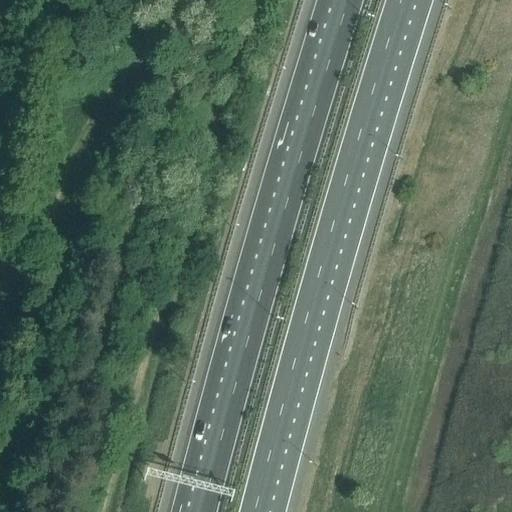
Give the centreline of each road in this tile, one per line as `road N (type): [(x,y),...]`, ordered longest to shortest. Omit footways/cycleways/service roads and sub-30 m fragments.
road 1 (motorway): [(254,511),(403,0)]
road 2 (motorway): [(349,0),(203,511)]
